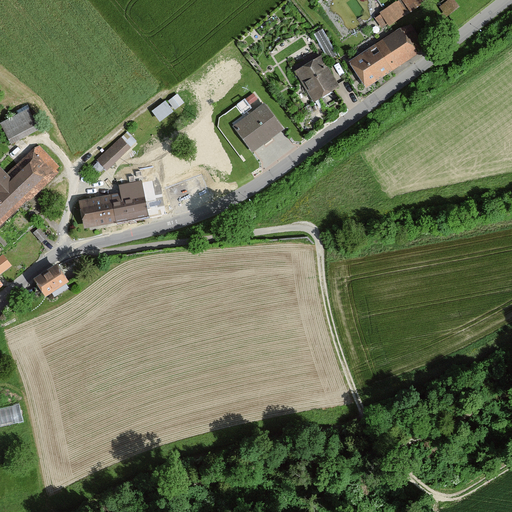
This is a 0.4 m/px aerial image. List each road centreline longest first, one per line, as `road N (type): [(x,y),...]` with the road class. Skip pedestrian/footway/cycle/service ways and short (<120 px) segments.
road 1 (track): [(89,244),(110,251),(311,231),(336,341),(384,450),(436,496),(456,498),(511,464)]
road 2 (unclassified): [(505,0),(259,186),(179,222),(61,254),(0,300)]
road 3 (track): [(511,396),(384,450),(239,471),(173,492),(151,511)]
